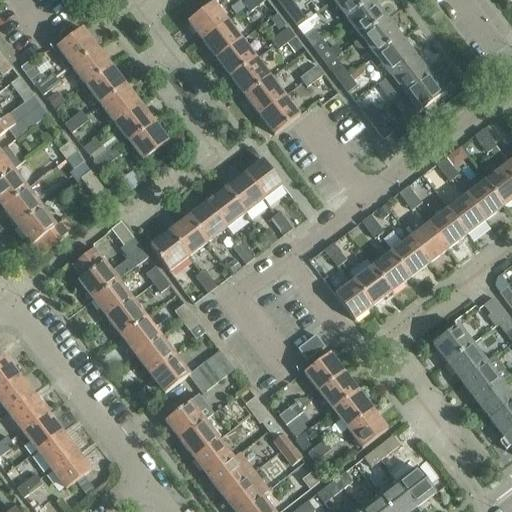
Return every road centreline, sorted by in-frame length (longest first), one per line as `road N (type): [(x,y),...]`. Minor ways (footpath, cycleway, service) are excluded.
road 1 (residential): [(285,263),(511,91)]
road 2 (residential): [(154,483),(14,295)]
road 3 (residential): [(283,371),(231,305),(285,263)]
